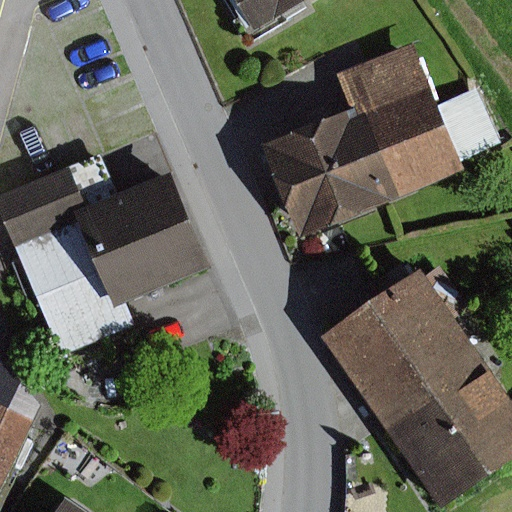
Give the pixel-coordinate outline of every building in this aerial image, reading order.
[(227,0),(251,40),(306,8),(301,0),(227,0)] [(346,109),(261,142),(297,235),(459,173),(454,161),(433,107),(409,44),(332,74),(346,109)] [(477,88),(433,107),(454,161),(500,142),(477,88)] [(0,195),(0,221),(11,249),(118,205),(98,155),(0,195)] [(118,205),(11,249),(56,357),(128,326),(118,303),(202,268),(167,185),(118,205)] [(417,272),(319,340),(437,511),(511,459),(511,403),(455,322),(470,312),(437,265),(420,276),(417,272)] [(0,483),(37,406),(0,366),(0,483)] [(85,511),(62,496),(51,511),(85,511)]
